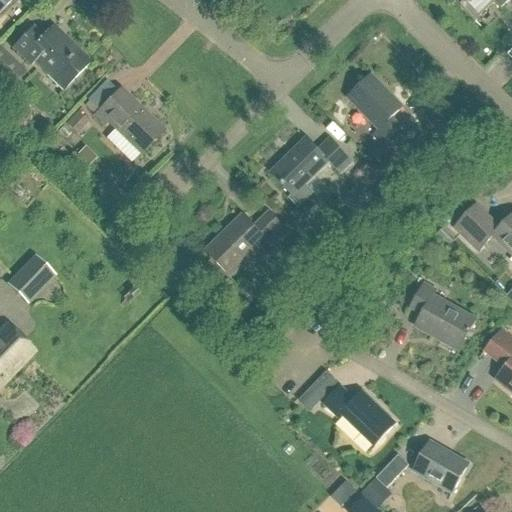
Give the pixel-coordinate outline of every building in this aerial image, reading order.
[(0,0),(0,14),(14,0),(0,0)] [(453,0),(475,21),(494,2),(491,0),(453,0)] [(491,0),(494,2),(501,10),(511,0),(491,0)] [(91,63),(53,26),(42,37),(32,27),(11,49),(29,67),(33,64),(62,92),(91,63)] [(0,79),(11,90),(26,74),(0,47),(0,79)] [(382,146),(400,128),(391,118),(403,107),(371,75),(348,99),(379,130),(373,136),(382,146)] [(163,132),(121,90),(95,117),(104,125),(107,122),(141,155),(163,132)] [(66,126),(77,137),(88,125),(77,115),(66,126)] [(318,151),(307,140),(271,175),(294,198),(290,202),(299,211),(315,196),(305,186),(329,163),(340,174),(352,163),(329,140),(318,151)] [(396,174),(406,164),(397,155),(387,165),(396,174)] [(511,219),(501,231),(475,208),(455,229),(467,241),(480,253),(494,238),(511,255),(511,219)] [(287,234),(269,215),(255,228),(243,216),(206,253),(230,278),(266,243),(272,249),(287,234)] [(29,307),(57,278),(36,258),(8,286),(29,307)] [(460,352),(477,320),(432,296),(435,291),(422,285),(410,309),(422,315),(415,328),(460,352)] [(0,387),(1,389),(35,352),(6,325),(0,330),(0,387)] [(511,393),(511,339),(502,332),(485,353),(506,369),(497,381),(511,393)] [(354,400),(340,387),(323,404),(339,420),(343,416),(375,447),(396,426),(362,392),(354,400)] [(310,392),(300,402),(310,412),(321,402),(310,392)] [(453,494),(468,467),(430,444),(414,471),(453,494)] [(388,491),(410,468),(400,459),(378,481),(388,491)] [(362,494),(378,510),(392,496),(376,480),(362,494)] [(377,511),(364,498),(350,511),(377,511)]
